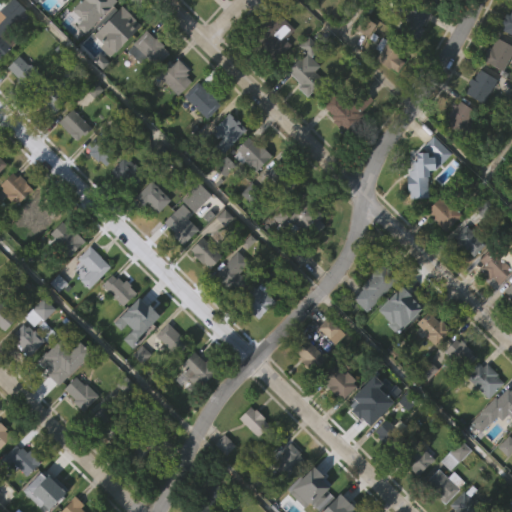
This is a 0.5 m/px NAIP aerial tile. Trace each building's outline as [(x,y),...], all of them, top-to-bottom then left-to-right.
[(62,40),(88,13),(74,0),(45,0),(19,27),(35,43),(50,28),(62,40)] [(186,0),(167,0),(178,10),(186,0)] [(229,1),(228,0),(195,0),(189,7),(197,14),(190,22),(201,32),(229,1)] [(314,0),(310,11),(340,25),(348,7),(332,0),(314,0)] [(345,0),(370,10),(374,0),(345,0)] [(424,28),(417,41),(396,30),(411,0),(428,9),(424,16),(427,17),(422,27),(424,28)] [(427,0),(426,2),(451,10),(454,0),(427,0)] [(511,35),(501,30),(503,26),(500,24),(505,13),(509,14),(511,7),(511,35)] [(123,15),(127,19),(132,14),(142,25),(125,42),(104,20),(116,8),(123,15)] [(9,25),(2,32),(0,30),(0,35),(10,45),(0,55),(0,14),(3,11),(13,21),(9,25)] [(279,55),(270,63),(257,49),(260,46),(251,36),(275,11),(293,29),(283,38),(289,44),(279,55)] [(447,20),(429,12),(419,33),(438,41),(447,20)] [(79,58),(73,64),(83,73),(113,40),(94,22),(69,49),(79,58)] [(150,35),(153,38),(154,37),(168,53),(155,65),(147,57),(139,65),(129,54),(135,48),(131,43),(144,29),(150,35)] [(389,32),(403,42),(399,48),(402,50),(397,57),(404,62),(398,71),(390,65),(387,69),(374,60),(379,51),(374,47),(381,37),(384,39),(389,32)] [(0,94),(10,84),(0,73),(24,48),(10,35),(0,46),(0,94)] [(511,45),(511,54),(511,56),(510,55),(501,71),(480,59),(487,46),(490,48),(496,37),(511,45)] [(414,76),(427,50),(411,42),(398,69),(414,76)] [(139,62),(119,43),(90,75),(110,94),(139,62)] [(308,54),(321,66),(315,72),(323,80),(307,96),(299,88),(302,84),(288,70),(301,57),(303,59),(308,54)] [(17,55),(27,65),(28,63),(39,74),(26,88),(5,67),(17,55)] [(178,60),(194,76),(176,95),(154,73),(168,59),(172,63),(176,59),(178,60)] [(288,84),(280,76),(286,70),(275,59),(254,80),(272,99),(288,84)] [(143,96),(154,105),(167,90),(143,69),(125,90),(139,102),(143,96)] [(479,69),(496,80),(494,84),(496,85),(494,88),(492,87),(481,104),(465,93),(469,85),(466,83),(469,77),(473,79),(476,72),(477,72),(479,69)] [(373,98),(395,112),(402,101),(395,97),(399,89),(379,76),(372,87),(377,90),(373,98)] [(480,100),(501,109),(511,85),(491,76),(480,100)] [(67,98),(54,112),(43,101),(40,105),(32,97),(48,80),(67,98)] [(202,88),(205,90),(207,88),(217,98),(215,100),(219,104),(206,119),(182,96),(196,81),(202,88)] [(372,99),(361,111),(363,113),(359,117),(362,119),(355,126),(351,123),(342,132),(331,121),(333,120),(329,116),(331,114),(321,105),(333,92),(344,103),(346,100),(349,103),(362,89),(372,99)] [(311,110),(317,105),(304,91),(283,110),(305,134),(320,120),(311,110)] [(22,121),(33,109),(16,93),(5,106),(22,121)] [(154,114),(176,134),(189,119),(183,114),(187,109),(172,95),(154,114)] [(459,100),(473,110),(466,120),(475,126),(468,136),(460,131),(458,134),(443,123),(448,116),(446,114),(454,104),(456,105),(459,100)] [(90,128),(83,135),(81,133),(75,140),(57,122),(70,108),(90,128)] [(471,119),(468,118),(462,134),(484,142),(493,116),(475,109),(471,119)] [(225,114),(232,121),(234,119),(245,129),(221,154),(213,146),(220,139),(211,129),(225,114)] [(181,134),(203,157),(218,143),(196,120),(181,134)] [(64,138),(50,123),(38,134),(52,149),(64,138)] [(370,138),(357,126),(344,140),(335,132),(320,147),(342,168),(370,138)] [(116,153),(104,166),(98,160),(96,162),(86,152),(88,150),(85,147),(97,134),(116,153)] [(450,153),(441,163),(423,145),(432,136),(450,153)] [(249,139),(255,144),(257,142),(270,155),(255,172),(243,161),(240,164),(232,156),(236,151),(234,149),(246,137),(249,139)] [(473,151),(455,139),(441,161),(459,173),(473,151)] [(74,180),(88,166),(70,147),(56,160),(74,180)] [(209,170),(218,179),(213,184),(221,192),(244,167),(227,152),(209,170)] [(122,157),(125,160),(126,159),(132,164),(133,163),(144,173),(126,192),(119,185),(120,184),(108,172),(122,157)] [(297,180),(285,193),(264,173),(277,159),(297,180)] [(428,189),(428,197),(411,198),(411,191),(409,191),(408,175),(409,175),(409,170),(428,169),(428,189)] [(17,175),(20,173),(34,189),(17,205),(6,195),(7,194),(2,188),(4,187),(0,183),(13,171),(17,175)] [(95,173),(82,187),(102,205),(114,192),(95,173)] [(251,211),(268,196),(249,175),(232,190),(251,211)] [(425,236),(424,206),(446,205),(445,186),(434,186),(433,179),(425,179),(426,192),(413,192),(413,200),(405,201),(406,237),(425,236)] [(169,200),(156,213),(145,202),(141,205),(133,197),(150,181),(169,200)] [(324,226),(310,240),(298,228),(286,240),(274,227),(279,222),(272,216),(300,188),(319,207),(318,209),(324,216),(319,221),(324,226)] [(42,207),(44,208),(46,206),(50,210),(47,212),(49,213),(51,211),(54,214),(40,229),(21,210),(37,194),(46,203),(42,207)] [(137,207),(122,194),(107,210),(121,223),(137,207)] [(437,197),(440,200),(442,198),(448,204),(449,203),(461,215),(444,232),(435,224),(436,222),(424,211),(437,197)] [(0,220),(0,228),(14,243),(29,228),(12,209),(0,220)] [(174,210),(183,220),(185,217),(197,229),(181,245),(171,235),(173,233),(162,221),(174,210)] [(168,239),(149,218),(132,235),(140,244),(144,240),(155,251),(168,239)] [(63,223),(71,232),(73,230),(83,241),(68,256),(57,245),(53,249),(46,242),(52,237),(48,233),(61,221),(63,223)] [(191,251),(209,234),(197,221),(179,238),(191,251)] [(464,225),(485,245),(473,257),(467,251),(465,253),(454,242),(456,240),(452,237),(464,225)] [(443,269),(458,254),(437,235),(423,250),(443,269)] [(37,268),(52,255),(35,236),(20,249),(37,268)] [(220,256),(208,269),(202,263),(201,264),(191,254),(193,253),(189,249),(201,237),(220,256)] [(300,264),(299,265),(284,251),(294,239),(308,252),(307,253),(309,255),(300,264)] [(494,243),(503,252),(507,248),(511,253),(511,271),(499,284),(493,278),(491,279),(483,271),(486,268),(478,260),(494,243)] [(92,248),(103,257),(101,259),(109,266),(97,279),(75,259),(89,245),(92,248)] [(160,262),(181,282),(194,267),(173,248),(160,262)] [(246,282),(239,289),(238,288),(231,294),(212,276),(236,251),(248,263),(238,273),(246,282)] [(66,293),(81,280),(61,259),(47,272),(66,293)] [(380,263),(385,268),(387,267),(398,278),(364,312),(352,299),(361,289),(359,287),(380,263)] [(451,275),(471,295),(482,283),(462,263),(451,275)] [(114,274),(117,278),(119,276),(124,281),(126,279),(132,284),(130,286),(137,292),(123,306),(101,284),(112,273),(114,274)] [(207,308),(220,294),(200,275),(187,289),(207,308)] [(254,281),(258,285),(261,282),(267,289),(264,293),(274,302),(260,314),(262,316),(257,320),(242,305),(244,303),(239,298),(254,281)] [(307,294),(294,281),(284,291),(297,304),(307,294)] [(511,281),(511,300),(503,291),(511,281)] [(86,327),(108,305),(87,285),(75,298),(87,309),(78,319),(86,327)] [(423,305),(410,318),(391,298),(404,285),(423,305)] [(248,317),(233,295),(212,310),(227,331),(248,317)] [(146,305),(160,317),(145,332),(127,314),(141,300),(146,305)] [(0,304),(15,319),(2,331),(0,329),(0,304)] [(348,336),(364,351),(394,319),(379,304),(348,336)] [(112,310),(99,323),(120,345),(133,332),(112,310)] [(47,321),(56,330),(65,322),(56,312),(47,321)] [(432,318),(437,323),(440,320),(450,330),(434,346),(414,324),(426,312),(432,318)] [(344,334),(334,345),(316,327),(327,317),(344,334)] [(511,317),(501,330),(511,340),(511,317)] [(186,342),(173,355),(154,335),(166,323),(186,342)] [(23,325),(25,327),(26,326),(32,331),(33,330),(43,340),(26,358),(12,344),(14,342),(9,337),(21,324),(23,325)] [(273,336),(256,324),(240,345),(257,357),(273,336)] [(421,344),(402,324),(390,336),(409,356),(421,344)] [(52,346),(40,336),(22,355),(33,366),(52,346)] [(128,350),(144,366),(156,355),(140,338),(128,350)] [(326,360),(312,375),(301,364),(304,361),(294,351),(305,339),(326,360)] [(455,339),(458,342),(460,340),(470,351),(469,353),(474,358),(460,370),(442,350),(455,339)] [(0,369),(1,370),(13,357),(0,344),(0,369)] [(52,350),(59,356),(64,351),(71,358),(66,363),(72,369),(59,383),(48,372),(44,376),(36,367),(52,350)] [(358,364),(367,373),(380,360),(371,351),(358,364)] [(198,357),(203,362),(206,360),(216,371),(192,396),(185,389),(191,383),(181,373),(185,369),(180,364),(193,352),(198,357)] [(333,383),(343,371),(325,355),(315,366),(333,383)] [(27,395),(42,379),(22,361),(7,377),(27,395)] [(181,377),(165,361),(153,374),(169,389),(181,377)] [(416,373),(428,384),(439,371),(427,361),(416,373)] [(479,364),(482,367),(486,363),(497,374),(495,376),(502,383),(487,398),(477,388),(475,391),(470,386),(472,383),(465,375),(478,362),(479,364)] [(334,365),(343,374),(345,372),(354,381),(352,383),(355,387),(340,401),(318,378),(333,364),(334,365)] [(445,394),(457,408),(472,396),(455,376),(430,398),(432,400),(418,411),(424,418),(436,408),(433,404),(445,394)] [(82,385),(83,387),(86,384),(97,396),(81,412),(71,402),(73,400),(62,389),(74,377),(82,385)] [(323,396),(304,377),(291,391),(310,410),(323,396)] [(509,388),(511,390),(511,415),(509,413),(504,419),(499,415),(482,434),(476,429),(474,431),(468,426),(496,395),(499,398),(509,388)] [(382,409),(369,423),(358,412),(355,415),(352,412),(344,420),(339,415),(362,389),(382,409)] [(179,402),(184,407),(172,418),(179,425),(187,417),(195,427),(212,411),(192,390),(179,402)] [(485,436),(501,422),(478,399),(463,413),(485,436)] [(342,410),(340,412),(331,403),(317,417),(339,439),(355,423),(342,410)] [(249,406),(253,410),(254,409),(263,419),(262,420),(268,426),(256,438),(237,418),(249,406)] [(121,427),(109,440),(88,419),(100,407),(121,427)] [(60,428),(82,449),(95,435),(73,415),(60,428)] [(366,465),(393,437),(370,415),(344,443),(366,465)] [(405,439),(391,453),(372,433),(385,419),(405,439)] [(468,462),(479,472),(501,449),(511,459),(511,431),(504,424),(468,462)] [(0,425),(10,436),(0,447),(0,425)] [(149,452),(136,465),(115,444),(129,431),(149,452)] [(470,450),(448,471),(439,461),(460,440),(470,450)] [(305,457),(287,475),(274,461),(283,452),(280,449),(289,441),(305,457)] [(414,445),(416,445),(422,450),(423,449),(434,460),(414,478),(406,469),(409,466),(399,456),(412,443),(414,445)] [(19,449),(21,448),(26,453),(27,451),(35,457),(33,459),(38,464),(25,477),(9,462),(7,464),(1,459),(14,444),(19,449)] [(255,475),(267,462),(248,444),(235,457),(255,475)] [(387,485),(399,471),(383,457),(371,471),(387,485)] [(0,483),(9,475),(0,465),(0,483)] [(322,475),(331,483),(329,484),(333,488),(316,507),(303,495),(314,483),(311,480),(308,484),(301,477),(313,465),(323,474),(322,475)] [(439,471),(447,478),(453,471),(464,482),(444,505),(423,484),(437,469),(439,471)] [(65,488),(63,491),(61,490),(49,505),(29,487),(45,470),(65,488)] [(223,494),(233,484),(221,473),(212,482),(223,494)] [(494,485),(504,495),(511,487),(511,480),(506,474),(494,485)] [(20,511),(27,511),(37,501),(15,481),(2,495),(20,511)] [(284,511),(302,496),(289,482),(269,501),(279,511),(284,511)] [(416,511),(430,499),(416,483),(400,498),(412,511),(416,511)] [(476,489),(469,496),(478,505),(481,503),(487,510),(485,511),(453,511),(454,510),(449,505),(462,491),(464,493),(472,485),(476,489)] [(84,511),(55,511),(73,494),(82,503),(79,507),(84,511)] [(339,496),(342,499),(344,497),(348,501),(349,500),(356,508),(354,510),(356,511),(330,511),(325,507),(337,494),(339,496)] [(212,511),(190,511),(201,501),(212,511)]
